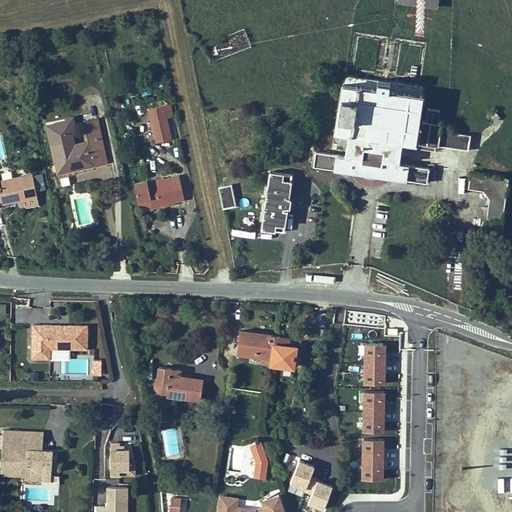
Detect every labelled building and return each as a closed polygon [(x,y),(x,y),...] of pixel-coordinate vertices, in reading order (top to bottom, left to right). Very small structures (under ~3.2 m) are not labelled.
[(349,133),(346,156),(316,151),(314,165),(362,172),(365,174),(369,175),(371,175),(372,175),(376,175),(378,175),(427,182),(429,169),(399,164),(403,140),(416,142),(423,95),(421,95),(422,87),(345,75),(344,82),(343,82),(335,131),(349,133)] [(172,116),(170,104),(163,105),(166,118),(172,116)] [(166,118),(163,105),(149,108),(157,143),(171,139),(166,118)] [(225,108),(222,115),(230,118),(233,111),(225,108)] [(471,134),(451,131),(441,130),(442,123),(437,123),(439,109),(428,108),(426,121),(423,120),(418,148),(436,151),(437,145),(469,150),(471,134)] [(500,117),(494,110),(490,114),(495,121),(500,117)] [(72,131),(76,130),(73,117),(67,118),(67,121),(69,131),(72,131)] [(84,122),(88,142),(74,145),(72,131),(69,131),(67,121),(49,125),(58,172),(103,163),(101,152),(104,151),(97,119),(84,122)] [(288,199),(291,174),(270,171),(262,227),(283,231),(287,206),(289,206),(291,199),(288,199)] [(35,173),(36,189),(44,189),(43,172),(35,173)] [(490,198),(486,228),(501,230),(508,178),(471,172),(469,187),(483,189),(490,198)] [(0,201),(2,201),(3,204),(37,197),(33,174),(0,180),(0,201)] [(62,185),(70,183),(69,175),(61,177),(62,185)] [(179,176),(163,179),(164,182),(149,185),(147,180),(135,183),(141,212),(161,207),(160,205),(174,202),(184,199),(179,176)] [(164,182),(163,179),(163,177),(147,180),(149,185),(164,182)] [(219,187),(223,208),(236,205),(232,185),(219,187)] [(89,193),(72,195),(77,228),(94,226),(89,193)] [(60,325),(32,324),(31,358),(50,358),(50,348),(87,349),(87,325),(68,325),(68,330),(60,329),(60,325)] [(282,336),(241,331),(238,353),(264,357),(273,358),(276,343),(281,343),(282,336)] [(364,342),(363,383),(385,384),(385,343),(364,342)] [(288,344),(281,343),(276,343),(273,358),(272,363),(294,366),(297,346),(288,344)] [(101,374),(102,359),(93,358),(92,374),(101,374)] [(180,376),(170,374),(171,368),(160,367),(159,377),(157,377),(156,385),(157,387),(158,389),(159,390),(161,391),(168,392),(168,395),(200,399),(203,379),(180,376)] [(385,391),(363,391),(362,431),(384,431),(385,391)] [(43,450),(28,449),(30,432),(4,430),(3,448),(7,448),(6,458),(2,458),(1,470),(26,472),(26,474),(39,475),(40,466),(52,468),(53,451),(43,450)] [(28,449),(43,450),(44,433),(30,432),(28,449)] [(362,438),(361,479),(384,479),(384,438),(362,438)] [(120,446),(120,441),(110,441),(110,475),(135,475),(135,458),(130,459),(130,446),(120,446)] [(254,442),(252,477),(265,477),(267,443),(254,442)] [(298,460),(289,484),(304,489),(304,492),(311,494),(307,504),(323,509),(332,485),(318,480),(318,477),(311,474),(314,466),(298,460)] [(40,466),(39,475),(26,474),(26,476),(25,480),(51,482),(52,468),(40,466)] [(98,504),(97,511),(127,511),(128,485),(106,485),(106,504),(98,504)] [(218,494),(215,511),(284,511),(279,493),(260,500),(262,507),(256,509),(237,506),(239,498),(218,494)] [(169,511),(179,511),(181,496),(170,495),(169,511)]
